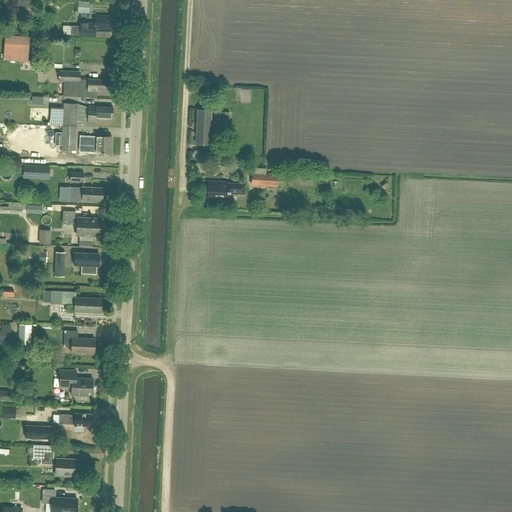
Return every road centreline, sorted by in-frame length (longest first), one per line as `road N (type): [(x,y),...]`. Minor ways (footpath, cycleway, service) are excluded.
road 1 (unclassified): [(117,511),(142,0)]
road 2 (track): [(188,0),(170,363)]
road 3 (track): [(170,363),(164,511)]
